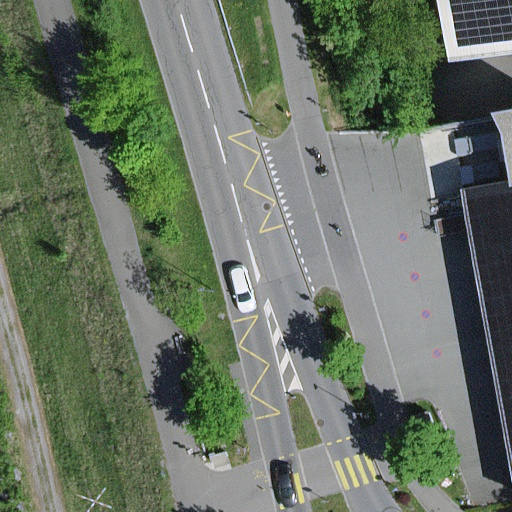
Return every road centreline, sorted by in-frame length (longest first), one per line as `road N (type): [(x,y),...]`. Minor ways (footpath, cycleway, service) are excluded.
road 1 (unclassified): [(256,276),(175,0)]
road 2 (unclassified): [(374,511),(318,381),(256,276)]
road 3 (unclassified): [(256,276),(267,403),(291,511)]
road 4 (track): [(0,303),(50,511)]
